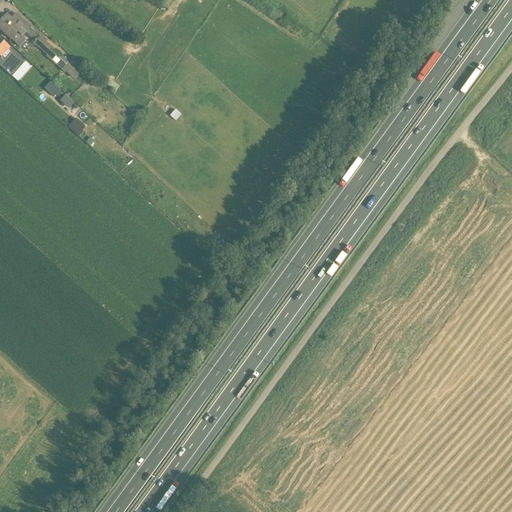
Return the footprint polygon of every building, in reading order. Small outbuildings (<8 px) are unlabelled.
[(22,38),(25,34),(30,29),(16,15),(12,19),(8,15),(3,20),(0,23),(0,30),(11,40),(16,44),(19,48),(26,41),(22,38)] [(401,39),(411,46),(418,35),(408,28),(401,39)] [(35,39),(34,41),(34,42),(33,44),(46,56),(46,57),(51,62),(52,61),(59,54),(39,36),(36,40),(35,39)] [(0,67),(11,78),(25,63),(0,40),(0,67)] [(68,62),(61,70),(65,73),(66,73),(73,79),(79,72),(68,62)] [(56,96),(60,91),(51,82),(44,89),(54,98),(56,96)] [(65,93),(60,99),(68,107),(74,101),(65,93)] [(68,128),(78,136),(85,128),(76,119),(68,128)]
